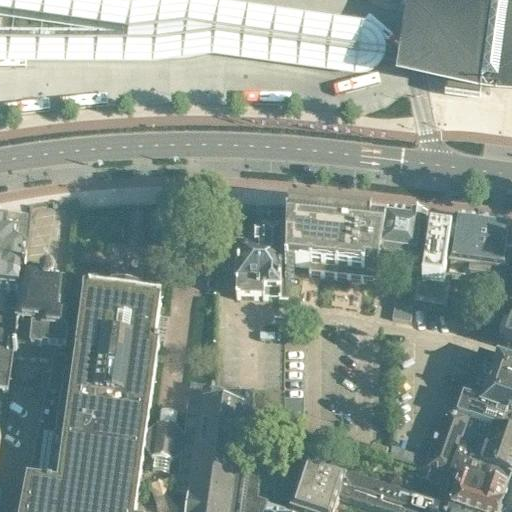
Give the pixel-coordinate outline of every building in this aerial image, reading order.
[(511,0),(407,0),(406,8),(395,86),(441,92),(511,102),(511,0)] [(286,215),(285,239),(285,267),(376,277),(377,277),(379,265),(387,221),(386,220),(386,221),(370,219),(371,215),(289,207),(288,215),(286,215)] [(480,226),(481,215),(445,214),(445,224),(480,226)] [(387,221),(379,265),(400,268),(400,272),(420,275),(427,223),(387,218),(387,221)] [(420,275),(416,303),(445,307),(449,277),(496,284),(491,323),(510,326),(511,326),(511,235),(491,233),(491,232),(477,230),(477,231),(456,228),(427,223),(420,275)] [(0,392),(6,393),(11,361),(24,273),(26,253),(22,248),(16,247),(17,236),(6,235),(7,225),(0,224),(0,392)] [(281,239),(282,233),(263,233),(263,241),(238,241),(238,250),(237,250),(236,301),(281,301),(281,300),(286,300),(286,289),(285,289),(285,281),(281,281),(281,267),(285,267),(285,239),(281,239)] [(19,358),(19,360),(20,361),(22,362),(24,362),(26,363),(28,363),(30,362),(32,362),(34,361),(47,363),(46,374),(42,373),(40,387),(48,388),(55,354),(61,354),(61,350),(66,350),(68,334),(63,333),(65,318),(61,317),(64,287),(50,286),(51,285),(52,284),(53,283),(53,282),(53,281),(53,280),(53,279),(52,277),(53,275),(45,273),(45,275),(43,276),(38,270),(29,269),(24,273),(11,361),(13,361),(19,358)] [(286,289),(286,300),(286,301),(288,301),(288,302),(301,303),(302,290),(286,289)] [(47,393),(27,488),(22,511),(135,511),(144,453),(146,435),(159,346),(155,346),(159,315),(163,315),(164,310),(160,309),(160,305),(138,302),(139,296),(113,293),(112,299),(90,295),(90,297),(85,297),(58,492),(47,490),(61,395),(47,393)] [(395,306),(392,321),(410,325),(413,310),(395,306)] [(458,418),(469,422),(511,437),(511,363),(500,360),(498,362),(480,356),(458,418)] [(157,428),(146,435),(144,453),(153,463),(154,463),(152,476),(168,478),(170,466),(172,466),(181,458),(175,498),(189,500),(187,511),(264,511),(268,504),(258,501),(259,450),(253,449),(253,393),(222,393),(192,388),(184,439),(183,439),(183,440),(175,431),(175,430),(174,430),(175,421),(174,421),(174,418),(163,416),(162,420),(161,419),(160,428),(157,427),(157,428)] [(446,414),(424,473),(443,476),(450,477),(469,422),(458,418),(446,414)] [(508,486),(511,476),(511,437),(469,422),(450,477),(488,482),(489,479),(508,486)] [(391,463),(408,469),(413,456),(391,448),(391,463)] [(335,511),(339,503),(341,504),(366,511),(444,511),(438,510),(437,510),(306,466),(291,511),(335,511)] [(443,476),(424,473),(421,483),(440,489),(443,476)] [(449,480),(438,510),(444,511),(499,511),(507,491),(490,485),(490,487),(484,485),(484,487),(473,483),(449,480)]
